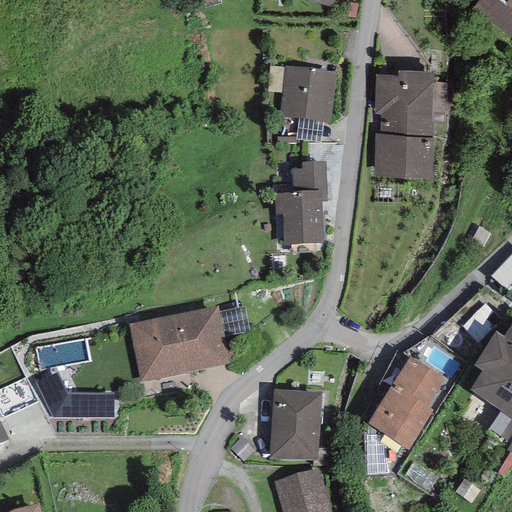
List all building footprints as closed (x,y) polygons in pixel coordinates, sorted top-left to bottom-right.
[(502,0),(479,0),(472,9),(511,42),(511,0),(508,0),(506,3),(502,0)] [(335,71),(285,66),(280,116),(330,121),(335,71)] [(397,76),(375,75),(374,114),(380,114),(379,134),(374,134),(373,178),(431,180),(433,113),(446,114),(447,83),(433,82),(433,73),(397,72),(397,76)] [(290,170),(292,193),(319,191),(320,202),(327,201),(324,162),(301,163),(302,169),(290,170)] [(292,193),(273,194),(275,216),(283,215),(284,245),(322,242),(320,202),(319,191),(292,193)] [(217,307),(128,324),(139,381),(228,364),(217,307)] [(511,323),(503,337),(495,332),(473,365),(482,371),(469,391),(511,419),(511,323)] [(444,379),(409,357),(391,385),(427,407),(444,379)] [(55,367),(33,377),(51,418),(112,419),(113,393),(67,393),(55,367)] [(432,410),(427,407),(391,385),(367,423),(408,449),(432,410)] [(321,392),(273,390),(269,458),(317,461),(321,392)] [(0,421),(0,442),(8,438),(0,421)] [(268,489),(275,511),(327,511),(314,474),(268,489)]
